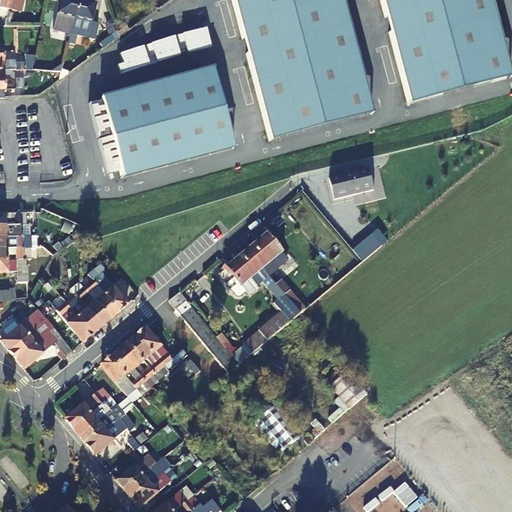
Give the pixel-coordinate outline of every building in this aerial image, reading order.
[(8,9),(9,0),(0,0),(0,25),(2,26),(4,17),(6,18),(8,9)] [(9,0),(8,9),(14,10),(21,11),(23,0),(9,0)] [(77,0),(59,0),(56,13),(73,17),(77,0)] [(70,32),(69,34),(95,41),(99,24),(90,22),(95,4),(79,0),(77,0),(73,17),(82,19),(80,28),(71,25),(70,32)] [(371,111),(341,0),(231,0),(268,139),(371,111)] [(380,0),(408,101),(510,73),(490,0),(380,0)] [(14,10),(8,9),(6,18),(4,17),(2,26),(10,26),(14,10)] [(56,13),(54,22),(71,25),(73,17),(56,13)] [(69,34),(70,32),(71,25),(54,22),(52,30),(69,34)] [(0,71),(15,71),(15,65),(1,66),(1,52),(0,51),(0,71)] [(211,66),(100,96),(120,175),(232,145),(211,66)] [(15,75),(24,74),(24,70),(15,71),(0,71),(0,89),(2,90),(2,79),(9,78),(9,80),(15,80),(15,75)] [(375,190),(369,169),(330,179),(335,200),(375,190)] [(14,225),(21,225),(21,213),(0,213),(0,225),(5,225),(4,220),(14,220),(14,225)] [(14,230),(5,231),(5,225),(0,225),(0,237),(22,237),(21,225),(14,225),(14,230)] [(270,264),(282,254),(283,252),(268,234),(248,252),(263,270),(270,264)] [(381,246),(372,235),(352,251),(362,262),(381,246)] [(36,248),(36,236),(33,236),(22,237),(22,248),(30,248),(36,248)] [(0,237),(0,248),(22,248),(22,237),(0,237)] [(16,260),(22,260),(22,248),(0,248),(0,260),(6,261),(6,255),(15,255),(16,260)] [(22,260),(27,260),(31,260),(30,248),(22,248),(22,260)] [(263,270),(248,252),(227,269),(242,287),(263,270)] [(274,269),(286,259),(282,254),(270,264),(274,269)] [(0,272),(6,272),(17,272),(18,282),(28,282),(27,260),(22,260),(16,260),(6,261),(0,260),(0,272)] [(268,276),(263,270),(242,287),(247,293),(268,276)] [(18,282),(17,272),(6,272),(6,276),(9,276),(9,282),(12,285),(17,284),(18,282)] [(96,286),(102,293),(118,312),(127,304),(101,273),(92,280),(96,286)] [(96,286),(92,280),(82,288),(108,320),(118,312),(102,293),(97,297),(91,290),(96,286)] [(291,292),(281,281),(276,285),(286,297),(291,292)] [(274,282),(269,287),(280,300),(277,303),(285,312),(283,314),(282,313),(260,331),(244,344),(253,354),(301,314),(286,297),(276,285),(274,282)] [(100,327),(108,320),(82,288),(73,295),(100,327)] [(0,302),(15,299),(14,291),(0,292),(0,302)] [(301,314),(306,309),(291,292),(286,297),(301,314)] [(69,308),(76,315),(91,334),(100,327),(73,295),(65,302),(69,308)] [(175,311),(185,302),(181,297),(171,305),(175,311)] [(69,308),(65,302),(55,310),(81,342),(91,334),(76,315),(71,319),(65,311),(69,308)] [(189,308),(185,302),(175,311),(179,316),(189,308)] [(193,313),(189,308),(179,316),(184,321),(193,313)] [(198,318),(193,313),(184,321),(188,326),(198,318)] [(0,341),(8,350),(27,335),(34,328),(39,325),(31,315),(0,341)] [(202,324),(198,318),(188,326),(192,331),(202,324)] [(206,328),(202,324),(192,331),(196,336),(206,328)] [(15,359),(46,333),(39,325),(34,328),(38,332),(30,339),(27,335),(8,350),(15,359)] [(70,351),(53,328),(46,333),(15,359),(23,369),(54,343),(64,356),(70,351)] [(167,374),(177,366),(172,359),(146,328),(136,336),(163,369),(167,374)] [(211,334),(206,328),(196,336),(201,342),(211,334)] [(215,339),(211,334),(201,342),(205,347),(215,339)] [(136,336),(127,344),(143,363),(147,360),(153,368),(149,371),(153,377),(154,376),(163,369),(136,336)] [(220,345),(215,339),(205,347),(210,353),(220,345)] [(127,344),(119,351),(135,370),(143,363),(127,344)] [(224,350),(220,345),(210,353),(214,358),(224,350)] [(188,357),(183,350),(172,359),(177,366),(188,357)] [(228,355),(224,350),(214,358),(218,364),(228,355)] [(119,351),(110,358),(125,378),(130,374),(136,382),(132,385),(136,391),(145,383),(141,378),(135,370),(119,351)] [(248,359),(243,354),(234,361),(238,366),(247,359),(248,359)] [(232,360),(228,355),(218,364),(223,369),(232,360)] [(122,380),(125,378),(110,358),(101,366),(128,398),(136,391),(132,385),(129,388),(122,380)] [(189,372),(185,375),(190,381),(201,372),(191,360),(184,365),(189,372)] [(237,366),(232,360),(223,369),(227,374),(237,366)] [(321,374),(326,380),(342,367),(337,361),(321,374)] [(154,376),(159,382),(167,374),(163,369),(154,376)] [(349,410),(367,394),(348,371),(329,387),(349,410)] [(145,383),(150,389),(159,382),(154,376),(153,377),(145,383)] [(150,389),(145,383),(136,391),(141,397),(150,389)] [(111,398),(103,388),(97,393),(105,403),(111,398)] [(269,411),(254,423),(279,454),(303,435),(270,391),(260,399),(269,411)] [(73,429),(92,413),(91,411),(98,406),(99,408),(105,403),(97,393),(65,420),(73,429)] [(112,411),(118,406),(111,398),(105,403),(112,411)] [(76,406),(73,402),(62,411),(66,415),(76,406)] [(245,402),(233,412),(238,417),(249,408),(245,402)] [(96,418),(92,413),(73,429),(80,438),(112,411),(105,403),(99,408),(103,412),(96,418)] [(118,406),(112,411),(119,420),(125,415),(118,406)] [(114,426),(120,421),(119,420),(112,411),(80,438),(88,447),(107,432),(103,426),(110,420),(114,426)] [(127,430),(120,421),(114,426),(117,430),(110,436),(107,432),(88,447),(96,456),(127,430)] [(112,445),(102,454),(106,459),(116,450),(112,445)] [(156,465),(148,455),(116,481),(124,490),(156,465)] [(163,473),(169,468),(162,459),(156,465),(163,473)] [(158,478),(163,473),(156,465),(124,490),(132,500),(150,484),(158,478)] [(163,473),(166,477),(172,472),(171,470),(169,468),(163,473)] [(171,483),(166,477),(163,473),(158,478),(162,483),(154,489),(150,484),(132,500),(139,509),(171,483)] [(155,511),(174,511),(181,506),(187,502),(179,492),(155,511)] [(182,511),(191,511),(194,510),(187,502),(181,506),(185,510),(182,511)]
